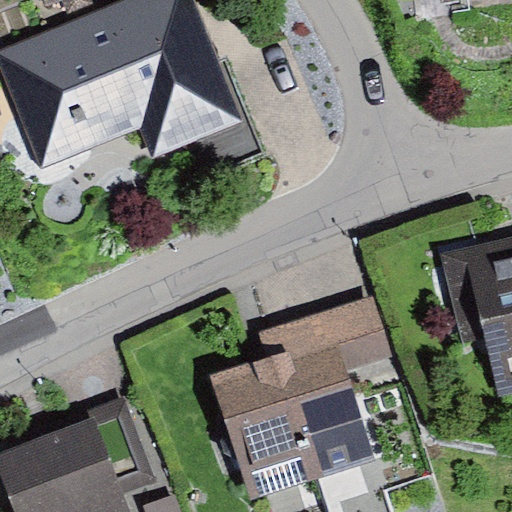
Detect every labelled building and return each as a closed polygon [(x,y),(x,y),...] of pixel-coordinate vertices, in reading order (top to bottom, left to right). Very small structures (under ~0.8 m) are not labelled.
[(192,0),(143,0),(0,56),(0,71),(41,175),(141,136),(153,168),(180,157),(193,190),(268,161),(245,102),(234,106),(192,0)] [(94,0),(42,0),(45,8),(62,1),(69,20),(98,9),(94,0)] [(439,0),(440,9),(508,0),(439,0)] [(511,241),(440,257),(459,347),(487,342),(499,397),(511,394),(511,241)] [(268,366),(212,385),(253,504),(374,463),(344,374),(394,357),(374,300),(259,339),(268,366)] [(95,424),(0,461),(0,493),(7,511),(127,511),(122,498),(157,484),(124,400),(91,413),(95,424)] [(180,511),(175,498),(145,510),(145,511),(180,511)]
